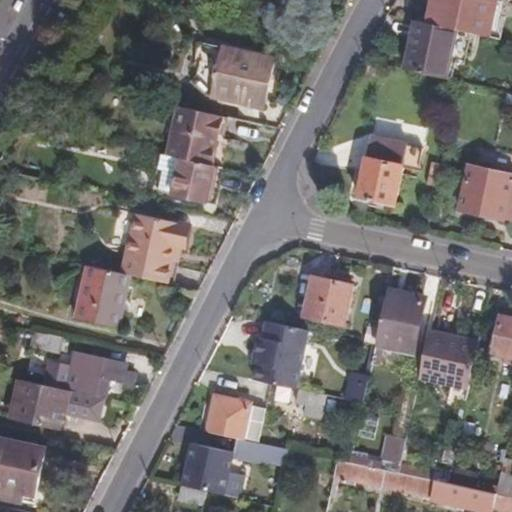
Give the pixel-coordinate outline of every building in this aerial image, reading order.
[(487,40),(495,2),(485,0),(426,0),(424,10),(421,25),(449,31),(487,40)] [(438,79),(449,31),(421,25),(409,22),(403,48),(398,70),(438,79)] [(264,77),(269,55),(218,44),(207,94),(258,105),(264,77)] [(440,103),(449,105),(451,96),(442,94),(440,103)] [(511,99),(502,97),(499,107),(511,109),(511,99)] [(220,115),(176,106),(166,155),(210,164),(212,151),(215,136),(220,115)] [(222,138),(226,116),(220,115),(215,136),(222,138)] [(413,148),(417,131),(368,121),(364,138),(413,148)] [(43,129),(22,124),(20,134),(41,139),(43,129)] [(367,203),(387,207),(395,168),(409,171),(413,148),(364,138),(352,200),(367,203)] [(427,147),(419,182),(429,184),(436,149),(427,147)] [(208,180),(211,164),(210,164),(166,155),(159,154),(155,169),(160,170),(156,189),(204,199),(208,180)] [(497,221),(498,218),(511,221),(511,180),(461,169),(452,211),(471,215),(497,221)] [(121,274),(165,281),(167,270),(169,259),(172,244),(178,245),(182,221),(132,213),(121,274)] [(189,223),(182,221),(178,245),(185,246),(189,223)] [(172,244),(169,259),(175,260),(178,245),(172,244)] [(115,319),(117,310),(104,307),(106,297),(110,298),(114,280),(80,273),(70,318),(113,328),(115,319)] [(299,318),(339,326),(348,285),(335,282),(308,276),(299,318)] [(104,307),(117,310),(123,282),(114,280),(110,298),(106,297),(104,307)] [(381,294),(375,325),(373,333),(408,340),(417,301),(400,298),(381,294)] [(511,314),(510,314),(509,319),(494,315),(486,350),(511,355),(511,314)] [(363,323),(358,345),(370,348),(373,333),(375,325),(363,323)] [(290,391),(303,333),(258,324),(254,340),(250,339),(247,352),(244,365),(249,366),(246,381),(288,390),(290,391)] [(449,332),(425,327),(414,377),(442,384),(440,395),(460,400),(473,337),(449,332)] [(54,353),(58,336),(56,336),(19,328),(16,342),(29,345),(28,348),(54,353)] [(110,379),(135,385),(137,374),(125,372),(127,362),(72,350),(65,383),(107,392),(110,379)] [(343,375),(342,380),(349,382),(348,385),(359,387),(360,378),(343,375)] [(72,404),(75,391),(74,391),(19,379),(11,417),(54,426),(57,411),(70,414),(72,404)] [(342,380),(337,401),(355,405),(359,387),(348,385),(349,382),(342,380)] [(290,391),(288,390),(286,403),(295,405),(293,414),(309,417),(314,396),(290,391)] [(204,407),(198,430),(229,437),(235,438),(242,406),(243,402),(206,394),(204,407)] [(251,442),(259,410),(242,406),(235,438),(251,442)] [(235,438),(229,437),(226,451),(256,458),(257,455),(278,460),(281,449),(251,442),(235,438)] [(0,439),(0,489),(4,490),(3,499),(14,501),(16,492),(32,496),(37,471),(42,449),(0,439)] [(376,464),(374,471),(391,474),(398,443),(381,440),(376,464)] [(180,460),(175,484),(200,490),(236,498),(240,480),(218,475),(223,450),(184,442),(180,460)] [(345,457),(343,464),(361,468),(362,461),(345,457)] [(343,464),(331,461),(327,479),(424,500),(428,482),(391,474),(374,471),(361,468),(343,464)] [(362,461),(361,468),(374,471),(376,464),(362,461)] [(511,482),(492,479),(489,496),(511,500),(511,482)] [(428,482),(424,500),(478,511),(485,511),(489,496),(428,482)] [(195,511),(200,490),(175,484),(170,508),(189,511),(195,511)] [(511,511),(511,500),(489,496),(485,511),(492,511),(511,511)]
